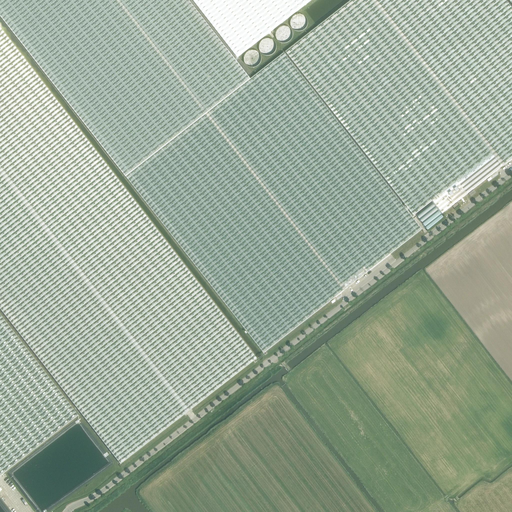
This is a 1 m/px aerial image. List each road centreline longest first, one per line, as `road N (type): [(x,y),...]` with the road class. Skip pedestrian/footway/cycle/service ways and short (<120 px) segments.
road 1 (tertiary): [(66,511),(511,171)]
road 2 (unknown): [(511,178),(74,511)]
